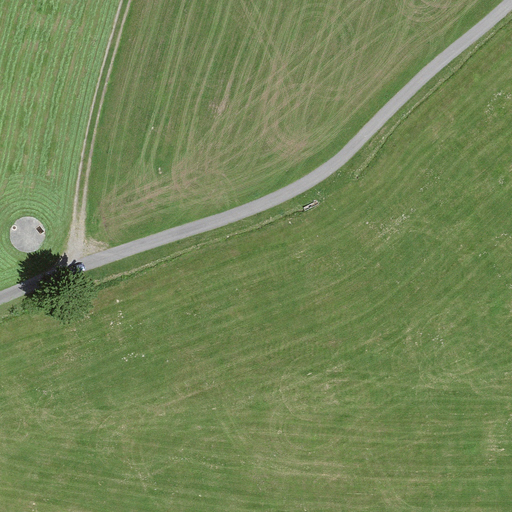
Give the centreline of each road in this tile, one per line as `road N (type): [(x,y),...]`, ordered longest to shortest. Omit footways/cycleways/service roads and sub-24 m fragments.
road 1 (track): [(0,300),(296,189),(337,164),(511,1)]
road 2 (track): [(130,0),(89,152),(73,270)]
